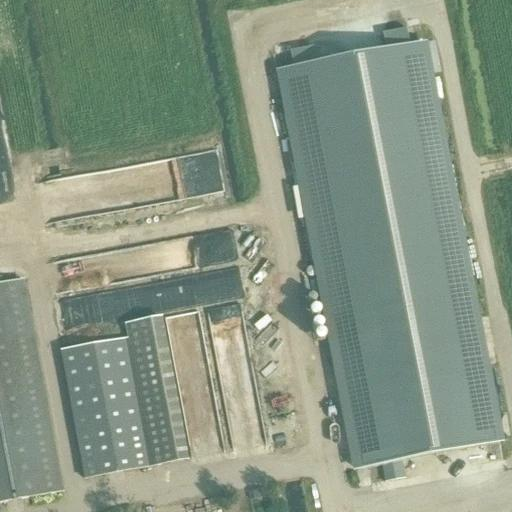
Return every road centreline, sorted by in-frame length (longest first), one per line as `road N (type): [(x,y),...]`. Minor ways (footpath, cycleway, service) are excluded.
road 1 (track): [(68,511),(75,508),(30,256)]
road 2 (track): [(30,256),(272,208)]
